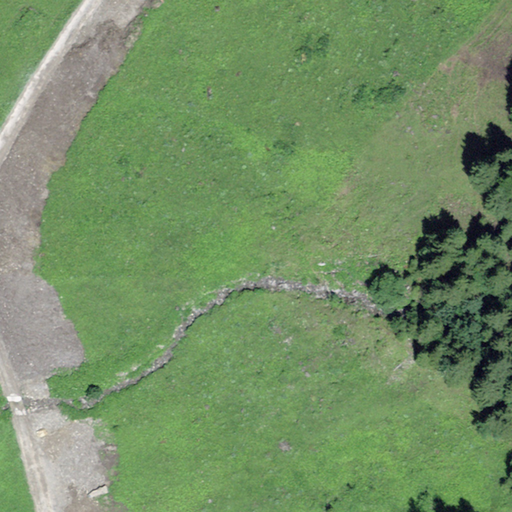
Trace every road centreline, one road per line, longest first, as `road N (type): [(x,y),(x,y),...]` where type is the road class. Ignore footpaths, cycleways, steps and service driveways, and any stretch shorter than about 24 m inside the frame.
road 1 (track): [(100,0),(43,92),(0,197)]
road 2 (track): [(0,350),(49,511)]
